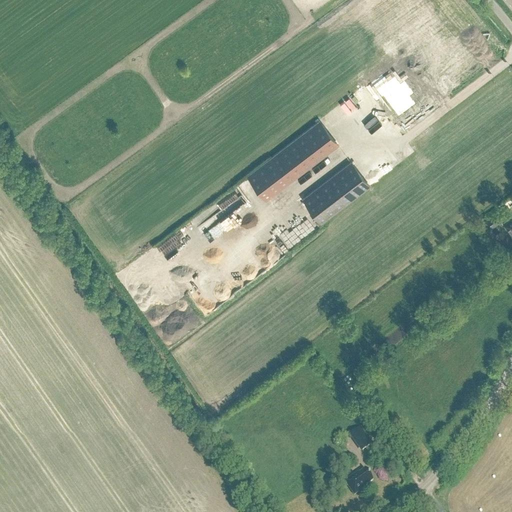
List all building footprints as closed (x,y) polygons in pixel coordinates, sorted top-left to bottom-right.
[(10,12),(0,19),(0,33),(17,21),(10,12)] [(393,90),(387,82),(381,87),(376,81),(360,93),(370,105),(376,101),(392,121),(408,109),(402,102),(406,99),(397,87),(393,90)] [(319,120),(245,176),(264,201),(337,144),(319,120)] [(151,125),(145,128),(150,135),(155,132),(151,125)] [(321,222),(369,185),(350,161),(302,197),(321,222)] [(492,226),(506,216),(499,205),(485,215),(492,226)] [(511,216),(503,224),(511,235),(511,216)] [(232,243),(241,236),(235,228),(226,235),(232,243)] [(266,240),(272,236),(268,231),(263,235),(266,240)] [(292,240),(283,245),(287,251),(295,246),(292,240)] [(359,429),(348,437),(360,454),(371,445),(359,429)] [(357,474),(356,473),(343,483),(353,497),(366,487),(366,486),(372,482),(364,470),(357,474)]
